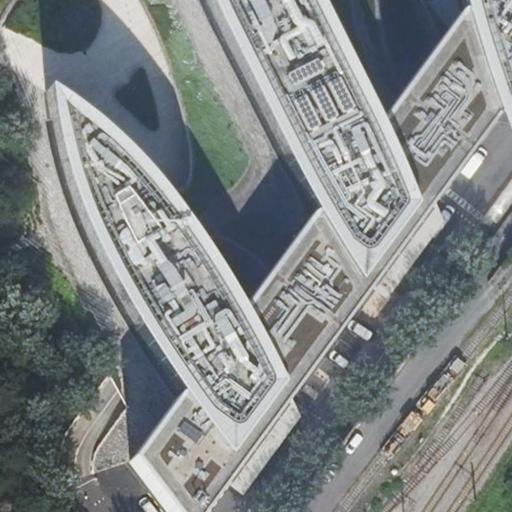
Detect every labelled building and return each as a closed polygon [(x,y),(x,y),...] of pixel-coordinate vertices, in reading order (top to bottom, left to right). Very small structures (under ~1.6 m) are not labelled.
[(134,0),(139,9),(144,19),(160,54),(170,84),(173,91),(177,108),(184,133),(187,148),(188,166),(187,174),(186,183),(183,188),(181,191),(174,193),(169,193),(166,193),(156,190),(162,196),(166,202),(174,212),(177,212),(183,211),(187,209),(192,206),(196,202),(199,198),(202,193),(203,187),(203,181),(203,173),(202,167),(202,162),(201,156),(199,150),(199,146),(196,137),(194,128),(192,121),(190,112),(187,104),(185,97),(181,87),(177,75),(173,66),(170,57),(166,49),(163,43),(158,32),(152,20),(149,13),(143,2),(142,0),(134,0)] [(142,0),(143,2),(149,13),(152,20),(158,32),(163,43),(166,49),(170,57),(173,66),(177,75),(181,87),(185,97),(187,104),(190,112),(192,121),(194,128),(196,137),(199,146),(199,150),(201,156),(202,162),(202,167),(203,173),(203,181),(203,187),(202,193),(199,198),(196,202),(192,206),(187,209),(183,211),(177,212),(174,212),(189,233),(190,229),(192,226),(195,223),(198,221),(202,220),(207,220),(219,224),(231,230),(238,234),(243,238),(254,245),(258,249),(266,256),(273,263),(275,265),(310,217),(304,206),(294,188),(284,170),(275,152),(266,134),(257,116),(248,98),(239,80),(230,61),(220,44),(211,25),(203,7),(199,0),(142,0)] [(355,287),(411,212),(404,195),(397,177),(390,161),(382,143),(375,128),(373,125),(365,107),(355,89),(346,71),(337,52),(328,35),(319,17),(310,0),(199,0),(203,7),(211,25),(220,44),(230,61),(239,80),(248,98),(257,116),(266,134),(275,152),(284,170),(294,188),(304,206),(310,217),(318,230),(323,237),(332,253),(340,267),(348,277),(355,287)] [(310,0),(319,17),(328,35),(337,52),(346,71),(355,89),(365,107),(373,125),(375,128),(401,93),(398,90),(395,86),(389,73),(384,56),(380,39),(377,22),(375,6),(374,0),(416,0),(423,12),(430,28),(433,38),(434,45),(434,48),(458,15),(454,0),(310,0)] [(493,121),(511,94),(511,0),(454,0),(458,15),(462,25),(464,35),(468,49),(472,60),(476,73),(481,88),(486,101),(490,113),(493,121)] [(178,397),(130,462),(167,511),(205,511),(226,484),(282,408),(370,288),(427,211),(493,121),(490,113),(486,101),(481,88),(476,73),(472,60),(468,49),(464,35),(462,25),(458,15),(434,48),(401,93),(375,128),(382,143),(390,161),(397,177),(404,195),(411,212),(355,287),(348,277),(340,267),(332,253),(323,237),(318,230),(310,217),(275,265),(241,312),(248,326),(256,340),(266,359),(273,373),(280,388),(227,461),(220,453),(214,445),(207,436),(200,428),(194,419),(188,411),(178,397)] [(220,453),(227,461),(280,388),(273,373),(266,359),(256,340),(248,326),(241,312),(229,294),(209,262),(198,245),(189,233),(174,212),(166,202),(162,196),(156,190),(149,181),(136,166),(122,152),(107,138),(91,125),(75,112),(59,100),(46,92),(45,93),(46,108),(49,128),(53,147),(58,167),(64,186),(70,206),(78,224),(86,243),(95,261),(105,279),(124,315),(135,332),(157,367),(168,383),(178,397),(188,411),(194,419),(200,428),(207,436),(214,445),(220,453)] [(511,126),(511,94),(493,121),(501,142),(511,126)] [(511,203),(511,181),(487,216),(497,223),(511,203)] [(427,211),(370,288),(386,300),(442,222),(427,211)] [(0,230),(0,249),(10,238),(10,235),(9,232),(8,231),(6,229),(3,229),(0,230)] [(298,420),(282,408),(226,484),(242,496),(298,420)]
